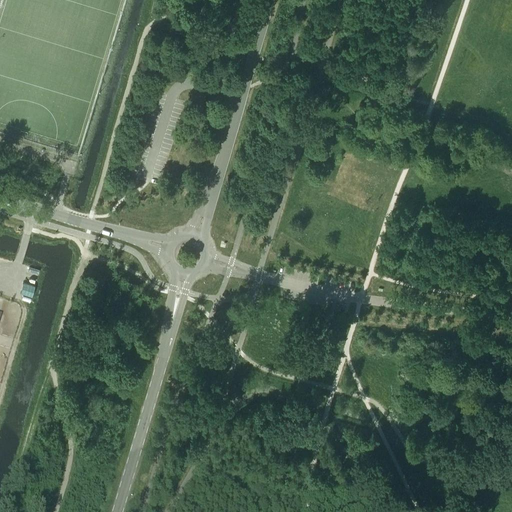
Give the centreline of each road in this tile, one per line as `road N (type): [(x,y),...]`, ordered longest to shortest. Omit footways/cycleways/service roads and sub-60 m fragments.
road 1 (unknown): [(26,231),(73,238),(91,256),(190,297),(248,362),(379,404),(414,460),(443,474),(511,475)]
road 2 (unknown): [(54,511),(70,441),(53,360),(90,224)]
road 3 (unclassified): [(511,320),(258,276)]
road 4 (unknown): [(176,0),(145,27),(90,224)]
road 5 (unclassified): [(213,185),(270,0)]
road 6 (tertiary): [(116,511),(166,345)]
